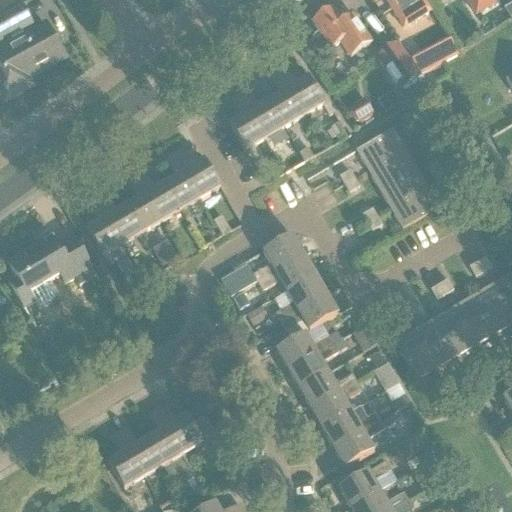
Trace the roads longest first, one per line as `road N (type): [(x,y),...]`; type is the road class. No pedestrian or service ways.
road 1 (secondary): [(0,199),(263,8)]
road 2 (residential): [(261,235),(303,211),(357,298),(469,227)]
road 3 (residential): [(197,347),(0,452)]
road 4 (residential): [(281,511),(265,403),(254,380),(235,359),(197,347)]
road 5 (residential): [(0,155),(149,48)]
road 6 (residential): [(197,347),(198,276),(261,235)]
road 7 (residential): [(261,235),(194,125)]
road 8 (residential): [(149,48),(204,7),(263,8)]
